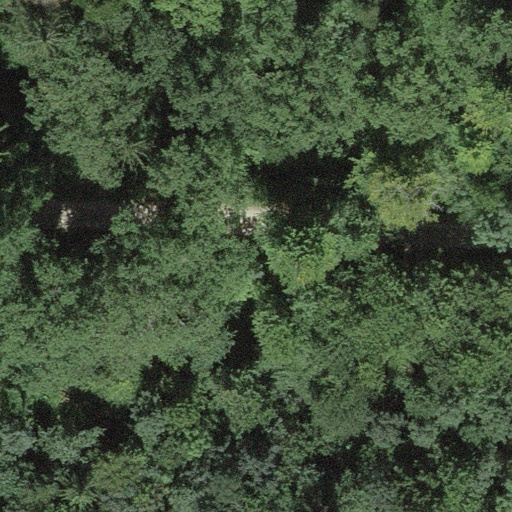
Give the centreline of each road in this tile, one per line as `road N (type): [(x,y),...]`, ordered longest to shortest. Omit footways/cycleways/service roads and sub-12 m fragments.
road 1 (track): [(511,245),(0,211)]
road 2 (track): [(106,218),(0,482)]
road 3 (track): [(474,0),(472,243)]
